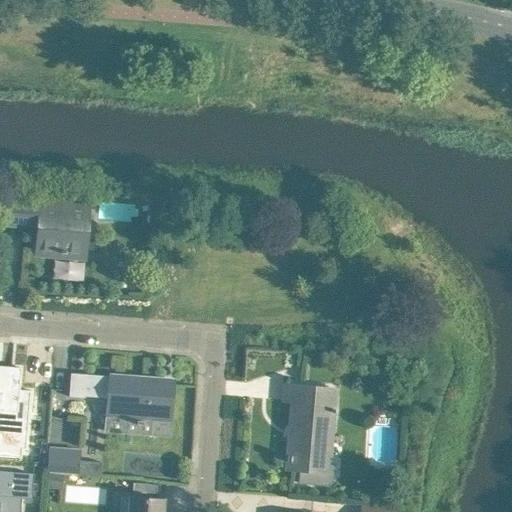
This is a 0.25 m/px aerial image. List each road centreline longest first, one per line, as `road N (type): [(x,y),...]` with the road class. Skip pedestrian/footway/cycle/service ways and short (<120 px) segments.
road 1 (residential): [(0,325),(195,339),(208,348),(219,389),(208,511)]
road 2 (secondary): [(357,0),(511,30)]
